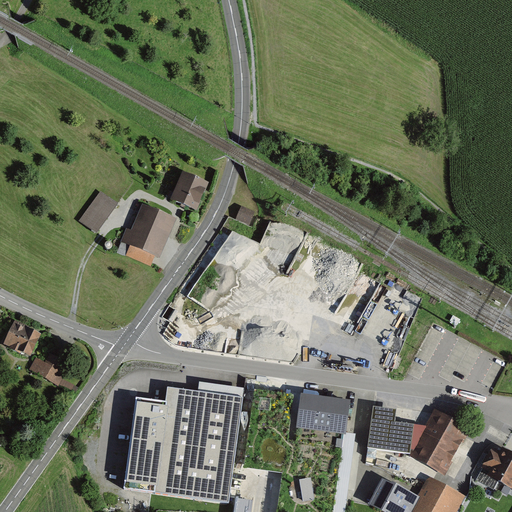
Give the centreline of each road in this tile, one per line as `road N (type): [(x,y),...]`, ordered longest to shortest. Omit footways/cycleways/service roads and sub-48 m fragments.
road 1 (unclassified): [(125,344),(444,393),(511,414)]
road 2 (secondary): [(125,344),(227,186),(243,101),(229,0)]
road 3 (track): [(184,261),(172,241),(177,216),(148,198),(131,200),(87,255),(71,328)]
road 4 (secondary): [(4,511),(125,344)]
road 5 (tertiary): [(125,344),(0,295)]
